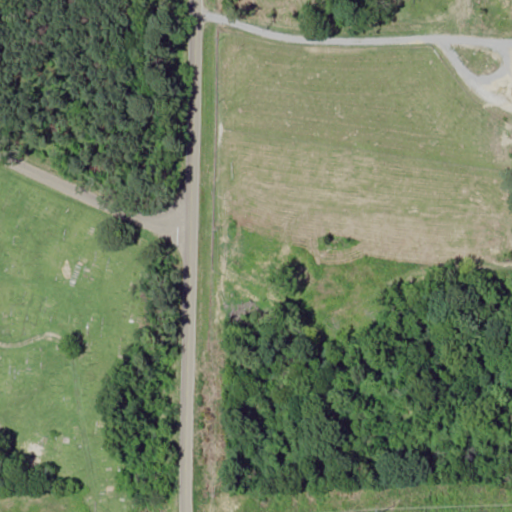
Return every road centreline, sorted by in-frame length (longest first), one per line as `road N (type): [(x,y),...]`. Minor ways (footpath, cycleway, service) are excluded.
road 1 (tertiary): [(185,511),(194,0)]
road 2 (residential): [(0,139),(100,192),(190,221)]
